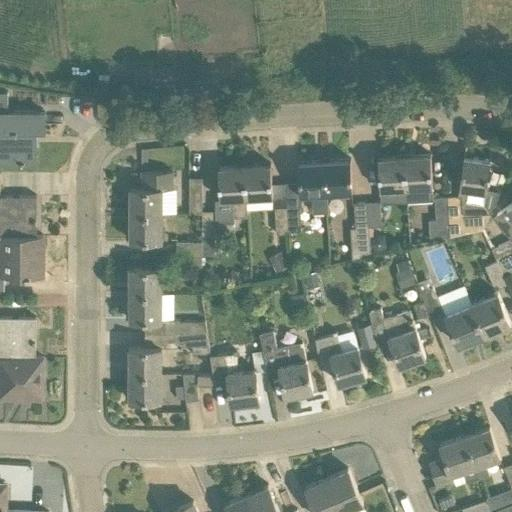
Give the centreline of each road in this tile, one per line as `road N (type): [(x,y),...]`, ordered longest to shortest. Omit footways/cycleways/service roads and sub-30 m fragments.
road 1 (residential): [(511,115),(492,107),(317,112),(123,129),(98,143)]
road 2 (residential): [(84,446),(87,169),(98,143)]
road 3 (residential): [(381,416),(314,434),(204,447),(84,446)]
road 4 (residential): [(511,370),(381,416)]
